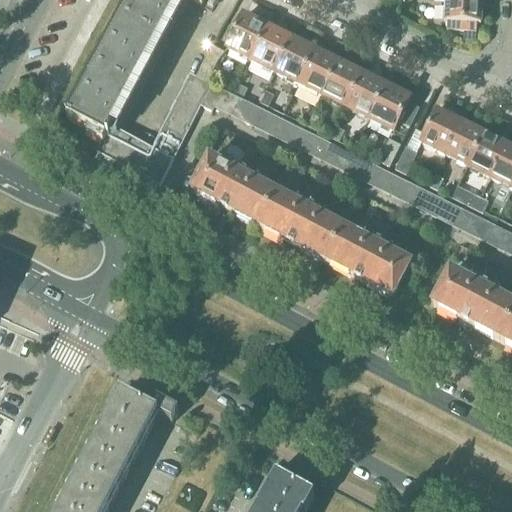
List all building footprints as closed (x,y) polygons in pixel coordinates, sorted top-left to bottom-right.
[(86,137),(103,146),(111,130),(118,134),(190,1),(201,8),(205,0),(132,0),(67,121),(88,132),(86,137)] [(480,26),(482,1),(466,0),(447,0),(446,24),(447,24),(446,33),(476,34),(477,26),(480,26)] [(228,52),(252,64),(268,31),(244,19),(228,52)] [(268,31),(252,64),(276,76),(292,43),(268,31)] [(276,76),(300,88),(316,55),(292,43),(276,76)] [(196,81),(210,87),(225,56),(212,49),(196,81)] [(316,55),(300,88),(324,100),(340,67),(316,55)] [(324,100),(347,111),(363,78),(340,67),(324,100)] [(190,78),(152,152),(173,163),(201,110),(212,88),(210,87),(196,81),(190,78)] [(347,111),(372,123),(388,90),(363,78),(347,111)] [(237,86),(231,98),(241,103),(247,91),(237,86)] [(212,116),(215,111),(223,94),(212,88),(201,110),(212,116)] [(388,90),(372,123),(393,134),(410,101),(388,90)] [(239,113),(226,95),(223,94),(215,111),(230,119),(239,113)] [(265,94),(259,105),(267,109),(273,98),(265,94)] [(226,95),(239,113),(250,129),(260,121),(248,106),(241,103),(231,98),(226,95)] [(248,106),(260,121),(274,141),(283,135),(270,117),(248,106)] [(446,158),(461,127),(438,115),(422,146),(446,158)] [(306,145),(293,129),(270,117),(283,135),(296,152),(306,145)] [(313,118),(307,129),(315,133),(321,121),(313,118)] [(461,127),(446,158),(469,169),(484,138),(461,127)] [(316,140),(293,129),(306,145),(319,163),(328,156),(316,140)] [(336,129),(331,141),(340,145),(345,134),(336,129)] [(103,146),(97,156),(98,157),(98,156),(103,158),(116,166),(130,140),(118,134),(111,130),(103,146)] [(469,169),(491,181),(506,149),(484,138),(469,169)] [(116,166),(135,176),(132,180),(134,184),(136,185),(140,184),(142,180),(159,189),(160,190),(173,163),(152,152),(130,140),(116,166)] [(316,140),(328,156),(342,174),(351,167),(341,152),(316,140)] [(389,142),(378,165),(389,170),(400,148),(389,142)] [(491,181),(511,191),(511,152),(506,149),(491,181)] [(416,156),(405,151),(395,172),(406,178),(416,156)] [(374,178),(364,164),(341,152),(351,167),(364,185),(374,178)] [(241,178),(209,162),(191,197),(223,212),(259,232),(277,197),(256,186),(259,182),(243,174),(241,178)] [(387,175),(364,164),(374,178),(388,197),(398,190),(387,175)] [(409,186),(387,175),(398,190),(411,209),(421,203),(409,186)] [(434,178),(428,189),(438,194),(444,183),(434,178)] [(443,213),(433,198),(409,186),(421,203),(433,220),(443,213)] [(259,232),(290,248),(326,267),(344,233),(318,220),(321,215),(299,203),(296,208),(277,197),(259,232)] [(467,208),(475,213),(481,201),(473,197),(467,208)] [(456,210),(433,198),(443,213),(457,232),(467,225),(456,210)] [(488,204),(481,201),(475,213),(483,216),(488,204)] [(481,244),(491,237),(481,222),(456,210),(467,225),(481,244)] [(511,244),(504,234),(481,222),(491,237),(504,255),(511,249),(511,244)] [(364,243),(344,233),(326,267),(393,303),(404,282),(412,268),(391,258),(393,253),(366,239),(364,243)] [(432,309),(463,326),(499,345),(511,321),(511,307),(497,300),(499,295),(472,281),(470,286),(450,275),(432,309)] [(511,321),(499,345),(511,351),(511,321)] [(110,418),(60,511),(109,511),(157,420),(171,427),(178,414),(167,408),(157,403),(152,413),(137,405),(133,403),(120,396),(109,417),(110,418)] [(307,511),(313,500),(302,494),(298,492),(295,490),(300,480),(290,475),(281,470),(274,481),(275,481),(257,511),(307,511)]
